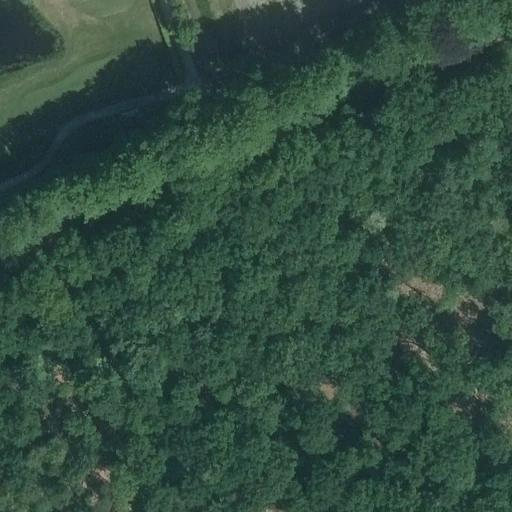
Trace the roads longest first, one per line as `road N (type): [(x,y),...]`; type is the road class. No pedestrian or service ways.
road 1 (unknown): [(0,238),(511,2)]
road 2 (track): [(161,0),(197,84),(70,125),(42,164),(0,186)]
